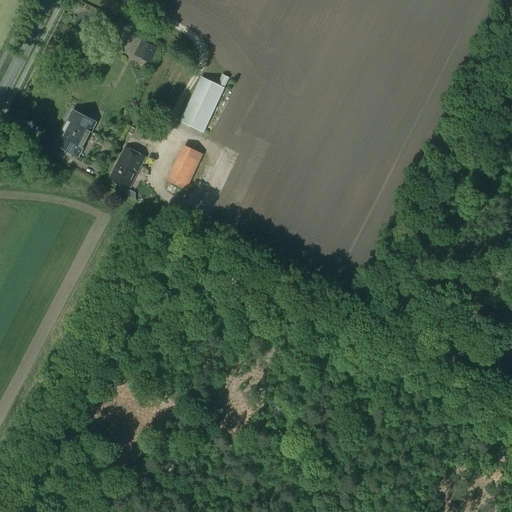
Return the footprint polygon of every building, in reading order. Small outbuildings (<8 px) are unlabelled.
[(142,40),(135,55),(150,62),(157,49),(142,40)] [(222,74),(216,84),(225,88),(229,78),(222,74)] [(204,133),(225,88),(216,84),(201,77),(180,121),(204,133)] [(73,111),(55,145),(68,151),(69,149),(79,154),(96,122),(73,111)] [(184,145),(166,181),(186,190),(203,154),(184,145)] [(130,188),(146,157),(125,146),(110,177),(130,188)] [(480,319),(499,329),(505,319),(485,309),(480,319)]
